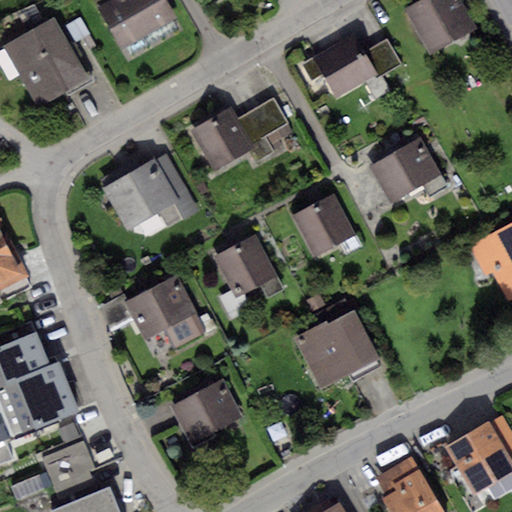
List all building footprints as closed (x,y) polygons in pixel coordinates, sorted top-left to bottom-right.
[(108,0),(97,6),(118,48),(174,19),(164,0),(108,0)] [(460,0),(423,0),(406,10),(432,55),(477,29),(460,0)] [(56,17),(3,47),(37,106),(67,89),(70,95),(93,82),(56,17)] [(80,17),(66,25),(76,42),(89,34),(80,17)] [(355,36),(303,65),(321,96),(331,90),(336,100),(378,76),(364,52),(355,36)] [(387,39),(364,52),(378,76),(401,63),(387,39)] [(272,98),(236,119),(250,144),(287,123),(272,98)] [(230,108),(190,130),(214,173),(254,151),(250,144),(236,119),(230,108)] [(420,137),(369,167),(390,201),(420,183),(429,197),(449,186),(420,137)] [(167,153),(154,160),(179,204),(187,219),(200,212),(167,153)] [(154,160),(103,188),(127,232),(179,204),(154,160)] [(333,195),(293,215),(314,256),(354,235),(333,195)] [(0,289),(27,277),(8,232),(2,234),(0,230),(0,227),(3,224),(2,217),(0,215),(0,289)] [(511,219),(468,243),(485,275),(492,272),(507,300),(511,297),(511,219)] [(257,235),(215,256),(235,297),(260,284),(267,298),(284,290),(257,235)] [(177,277),(126,302),(145,339),(164,329),(174,349),(205,333),(177,277)] [(319,293),(306,300),(312,312),(325,305),(319,293)] [(326,319),(295,335),(323,390),(348,377),(351,383),(381,368),(377,361),(380,359),(355,310),(328,323),(326,319)] [(37,332),(0,346),(0,386),(5,384),(7,389),(0,392),(0,404),(13,438),(80,412),(60,360),(49,364),(37,332)] [(223,379),(171,406),(190,444),(243,418),(223,379)] [(511,431),(502,415),(490,422),(511,459),(511,431)] [(511,459),(490,422),(447,447),(474,494),(511,471),(511,459)] [(83,441),(41,457),(52,484),(90,469),(94,468),(83,441)] [(393,484),(419,470),(411,456),(376,477),(384,490),(393,484)] [(90,469),(52,484),(57,498),(95,483),(90,469)] [(397,491),(384,498),(391,511),(443,511),(419,470),(393,484),(397,491)] [(119,511),(109,487),(51,509),(51,511),(119,511)] [(344,511),(339,503),(323,511),(344,511)]
